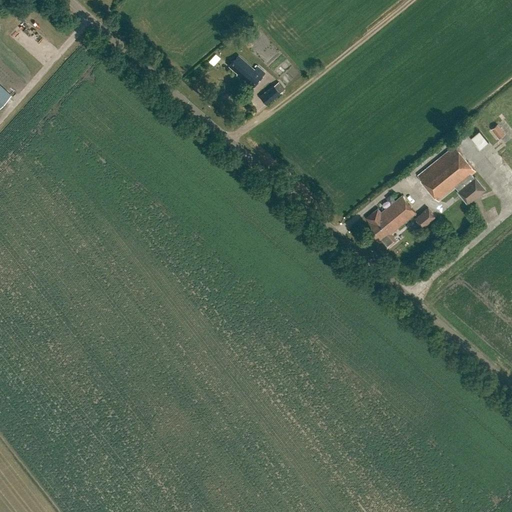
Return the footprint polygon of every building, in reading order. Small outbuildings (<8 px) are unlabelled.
[(236,75),(242,80),(241,81),(251,90),(263,77),(239,56),(230,66),(238,73),(236,75)] [(0,103),(9,94),(0,85),(0,103)] [(266,105),(280,93),(274,85),(260,97),(266,105)] [(505,134),(498,124),(491,129),(499,139),(505,134)] [(472,137),(481,149),(490,141),(481,130),(472,137)] [(474,178),(471,175),(475,171),(454,145),(417,176),(438,202),(455,188),(458,192),(467,204),(484,190),(475,178),(474,178)] [(391,233),(416,212),(402,195),(379,214),(375,210),(366,217),(370,221),(369,222),(373,226),(370,229),(380,242),(381,241),(387,248),(396,240),(391,233)] [(428,208),(415,219),(422,228),(435,218),(428,208)]
